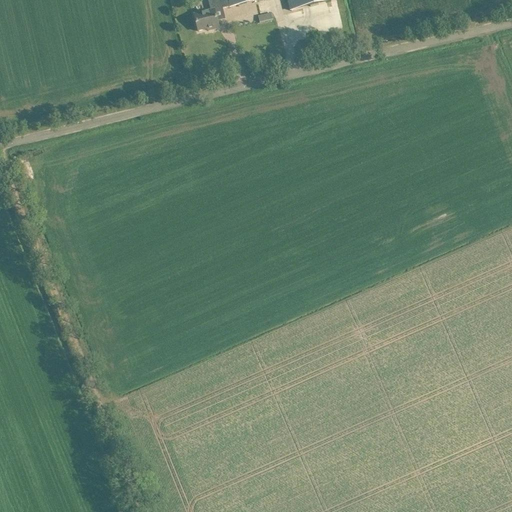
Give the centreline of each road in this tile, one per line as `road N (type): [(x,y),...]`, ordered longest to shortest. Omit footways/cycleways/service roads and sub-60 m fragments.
road 1 (unclassified): [(0,145),(511,24)]
road 2 (track): [(0,158),(145,511)]
